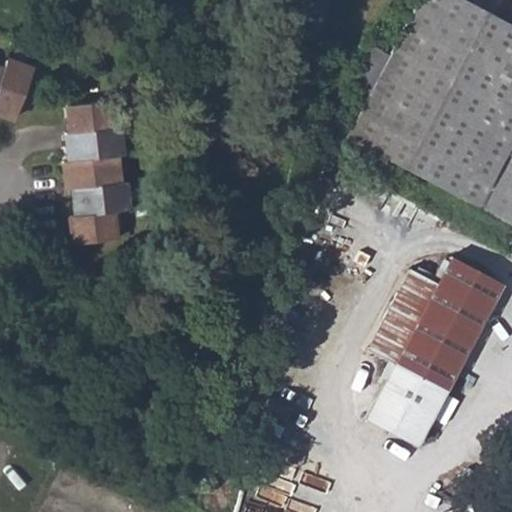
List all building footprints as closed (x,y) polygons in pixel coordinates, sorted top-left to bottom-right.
[(284,0),(278,29),(321,40),(323,34),(333,0),(284,0)] [(415,0),(345,137),(484,210),(511,155),(511,26),(460,0),(415,0)] [(285,90),(305,94),(317,43),(298,39),(285,90)] [(0,104),(19,112),(36,67),(9,58),(6,67),(0,64),(0,104)] [(78,235),(119,230),(116,203),(132,201),(129,174),(123,174),(119,148),(125,147),(122,119),(116,119),(113,93),(71,98),(74,125),(70,125),(73,152),(68,153),(71,180),(77,180),(80,206),(74,207),(78,235)] [(511,155),(484,210),(511,225),(511,155)] [(449,258),(436,284),(394,365),(365,420),(416,446),(444,391),(500,285),(449,258)] [(365,348),(394,365),(436,284),(409,270),(365,348)]
